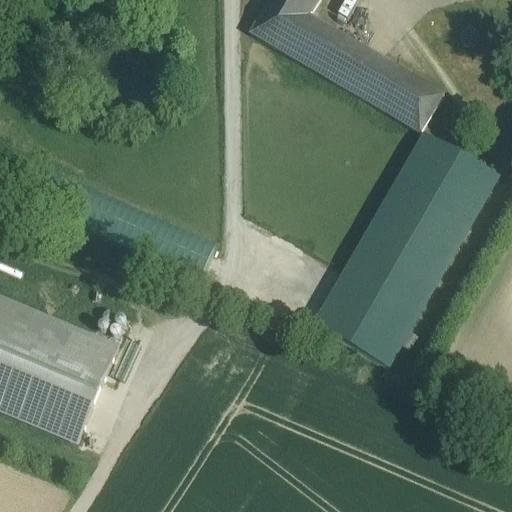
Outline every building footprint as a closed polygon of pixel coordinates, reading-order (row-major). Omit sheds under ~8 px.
[(446,103),(316,26),(329,0),(275,0),(253,43),(426,142),(446,103)] [(432,147),(353,285),(422,328),(503,188),(432,147)] [(212,248),(103,203),(89,235),(198,281),(212,248)] [(264,232),(261,242),(291,253),(295,242),(264,232)] [(422,328),(353,285),(323,337),(394,377),(422,328)] [(118,352),(0,303),(0,413),(78,446),(118,352)]
